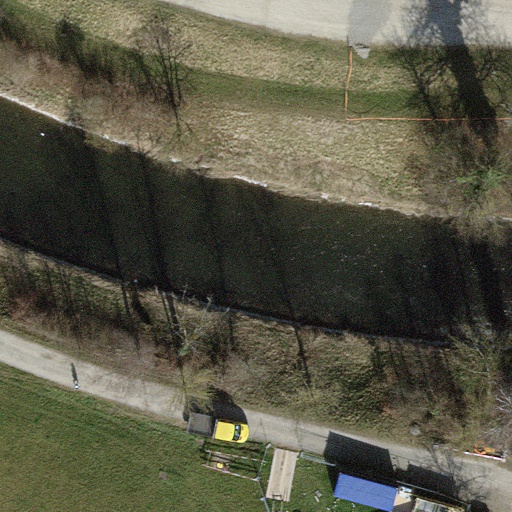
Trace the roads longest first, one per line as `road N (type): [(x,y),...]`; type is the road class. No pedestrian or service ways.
road 1 (track): [(0,344),(95,380),(511,485)]
road 2 (track): [(222,0),(344,25),(511,29)]
